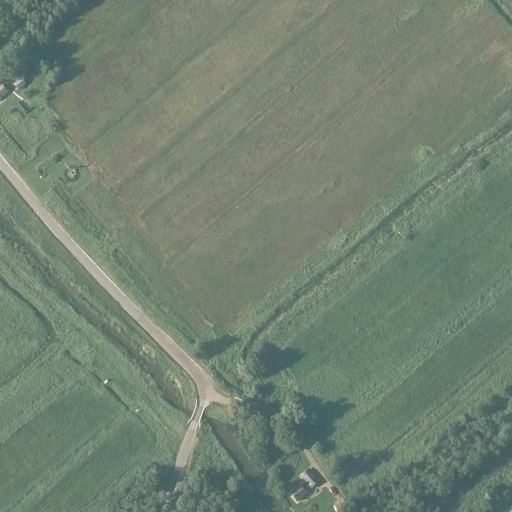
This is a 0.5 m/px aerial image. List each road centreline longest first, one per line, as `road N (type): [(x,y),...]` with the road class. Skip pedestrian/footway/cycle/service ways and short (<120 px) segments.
road 1 (tertiary): [(204,395),(200,378),(0,163)]
road 2 (tertiary): [(162,511),(204,395)]
